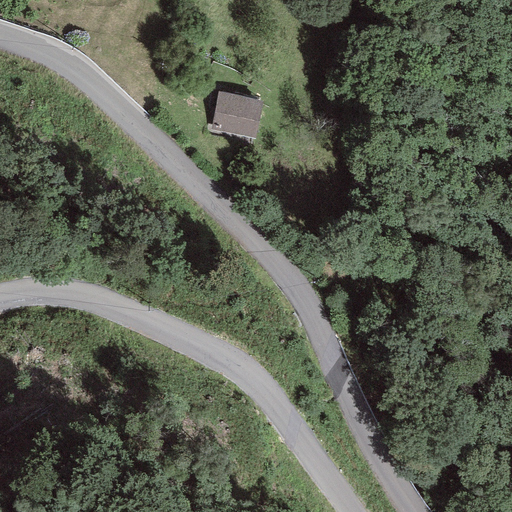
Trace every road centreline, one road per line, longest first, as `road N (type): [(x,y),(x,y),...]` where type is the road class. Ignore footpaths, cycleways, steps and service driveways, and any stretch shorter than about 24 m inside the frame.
road 1 (tertiary): [(416,511),(349,402),(309,312),(271,261),(78,74),(0,36)]
road 2 (tertiary): [(0,297),(68,294),(214,353),(266,394),(352,511)]
